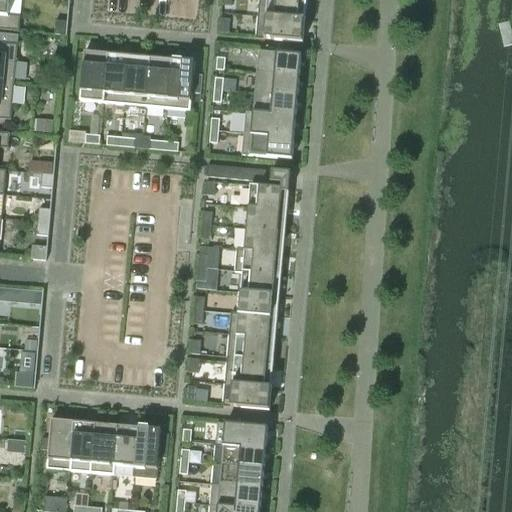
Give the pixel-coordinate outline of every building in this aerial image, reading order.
[(8,16),(9,0),(0,0),(0,31),(19,33),(20,17),(8,16)] [(303,44),(306,0),(259,0),(256,40),(303,44)] [(230,21),(221,20),(219,33),(229,34),(230,21)] [(66,37),(67,23),(56,22),(55,36),(66,37)] [(0,82),(14,84),(18,37),(0,35),(0,82)] [(107,55),(84,53),(80,103),(103,105),(107,55)] [(301,57),(259,53),(257,75),(299,79),(301,57)] [(128,57),(107,55),(103,105),(124,107),(128,57)] [(150,59),(128,57),(124,107),(146,109),(150,59)] [(172,61),(150,59),(146,109),(167,111),(172,61)] [(225,60),(217,59),(216,71),(224,72),(225,60)] [(194,63),(172,61),(167,111),(190,113),(194,63)] [(299,79),(257,75),(255,95),(298,99),(299,79)] [(223,80),(215,79),(214,91),(222,92),(223,80)] [(0,120),(11,121),(14,84),(0,82),(0,120)] [(222,92),(214,91),(213,103),(221,104),(222,92)] [(298,99),(255,95),(253,114),(245,113),(245,115),(296,119),(298,99)] [(296,119),(245,115),(243,135),(294,139),(296,119)] [(219,121),(211,120),(210,132),(218,133),(219,121)] [(218,133),(210,132),(209,144),(217,145),(218,133)] [(0,149),(8,150),(10,134),(0,133),(0,149)] [(294,139),(243,135),(241,157),(292,161),(294,139)] [(86,136),(85,145),(99,146),(100,137),(86,136)] [(107,138),(106,147),(120,148),(121,139),(107,138)] [(135,140),(121,139),(120,148),(134,150),(135,140)] [(150,142),(149,151),(163,152),(164,143),(150,142)] [(178,144),(164,143),(163,152),(177,153),(178,144)] [(52,176),(53,164),(38,163),(37,175),(42,176),(52,176)] [(219,167),(207,166),(206,178),(218,179),(219,167)] [(230,168),(219,167),(218,179),(229,180),(230,168)] [(242,169),(230,168),(229,180),(240,181),(242,169)] [(252,170),(242,169),(240,181),(251,182),(252,170)] [(264,171),(252,170),(251,182),(263,183),(264,171)] [(269,412),(289,190),(291,174),(264,171),(263,183),(282,185),(281,190),(250,187),(244,251),(236,250),(234,274),(242,274),(240,295),(239,315),(231,314),(222,408),(269,412)] [(53,177),(52,176),(42,176),(41,189),(52,190),(53,177)] [(214,197),(215,184),(206,183),(205,197),(214,197)] [(39,210),(38,223),(49,224),(50,211),(39,210)] [(212,214),(203,213),(202,227),(211,227),(212,214)] [(48,238),(49,224),(38,223),(36,237),(48,238)] [(211,227),(202,227),(201,240),(210,241),(211,227)] [(47,249),(35,248),(32,247),(31,261),(45,262),(47,249)] [(199,256),(198,269),(207,270),(208,257),(199,256)] [(196,288),(196,291),(216,292),(218,271),(207,270),(198,269),(197,283),(196,288)] [(18,292),(17,305),(42,307),(43,295),(18,292)] [(205,299),(195,298),(194,312),(203,313),(205,299)] [(203,313),(194,312),(193,325),(202,326),(203,313)] [(201,343),(191,342),(190,355),(199,356),(201,343)] [(199,361),(190,360),(188,374),(198,375),(199,361)] [(16,374),(15,389),(32,391),(33,376),(19,375),(16,374)] [(196,389),(187,388),(186,401),(195,402),(196,389)] [(48,452),(46,471),(70,473),(74,423),(51,421),(49,440),(48,452)] [(74,423),(70,473),(91,475),(95,425),(74,423)] [(217,424),(215,446),(266,451),(267,440),(267,436),(268,429),(217,424)] [(95,425),(91,475),(112,477),(117,427),(95,425)] [(117,427),(112,477),(134,479),(138,429),(117,427)] [(138,429),(134,479),(156,481),(159,448),(161,435),(161,431),(138,429)] [(191,432),(183,431),(182,443),(190,444),(191,432)] [(161,435),(159,448),(167,449),(169,436),(161,435)] [(41,439),(40,451),(48,452),(49,440),(41,439)] [(215,446),(215,447),(223,448),(221,467),(264,471),(265,460),(265,456),(266,451),(215,446)] [(189,452),(181,451),(180,463),(188,464),(189,452)] [(188,464),(180,463),(179,475),(187,476),(188,464)] [(211,485),(211,486),(262,491),(263,481),(263,477),(264,471),(221,467),(219,486),(211,485)] [(211,486),(209,507),(260,511),(261,501),(261,497),(262,491),(211,486)] [(186,492),(177,492),(176,504),(185,505),(186,492)] [(116,511),(130,511),(131,504),(117,503),(116,511)]
